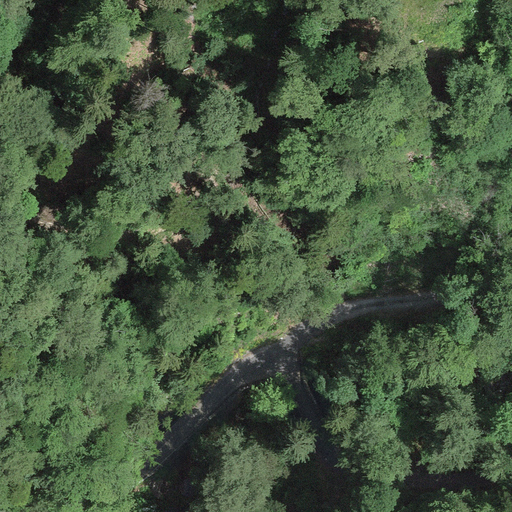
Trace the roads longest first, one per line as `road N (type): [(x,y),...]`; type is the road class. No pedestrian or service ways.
road 1 (unclassified): [(83,511),(261,367),(288,371),(329,454),(356,470),(452,482),(511,474)]
road 2 (track): [(261,367),(323,320),(363,303),(428,301),(511,267)]
